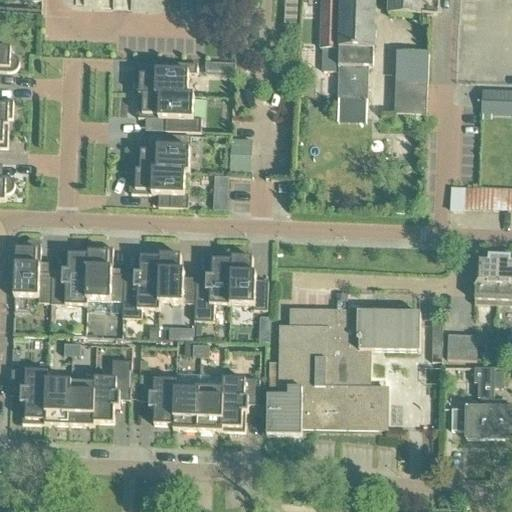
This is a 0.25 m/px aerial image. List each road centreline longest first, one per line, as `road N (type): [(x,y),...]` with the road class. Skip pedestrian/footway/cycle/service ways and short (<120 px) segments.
road 1 (residential): [(0,460),(276,474),(511,498)]
road 2 (residential): [(65,223),(441,236)]
road 3 (residential): [(71,66),(65,223)]
